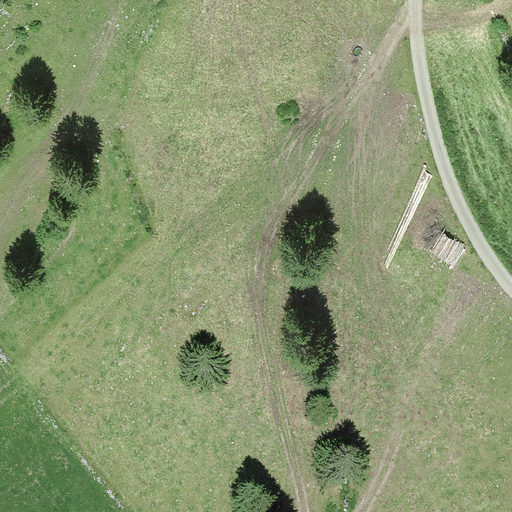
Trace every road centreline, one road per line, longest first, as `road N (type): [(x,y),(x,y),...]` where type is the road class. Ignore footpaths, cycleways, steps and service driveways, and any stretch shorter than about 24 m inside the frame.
road 1 (track): [(299,511),(281,328),(315,188),(414,4)]
road 2 (unclassified): [(511,287),(480,245),(445,170),(423,85),(414,0)]
